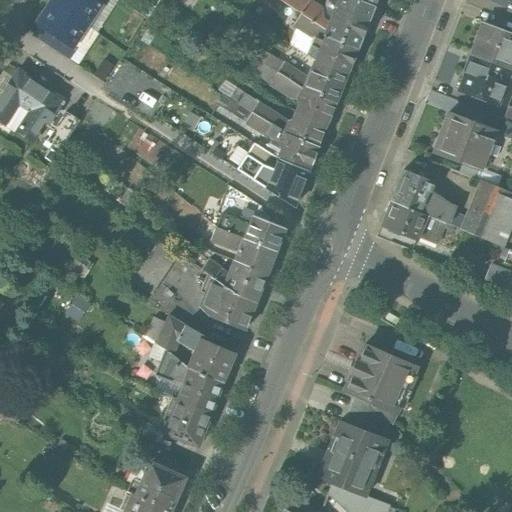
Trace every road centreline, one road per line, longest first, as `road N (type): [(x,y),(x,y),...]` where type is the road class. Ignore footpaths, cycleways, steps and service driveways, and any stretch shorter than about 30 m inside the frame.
road 1 (residential): [(216,511),(326,236)]
road 2 (residential): [(326,236),(421,0)]
road 3 (unclassified): [(326,236),(406,291),(511,337)]
